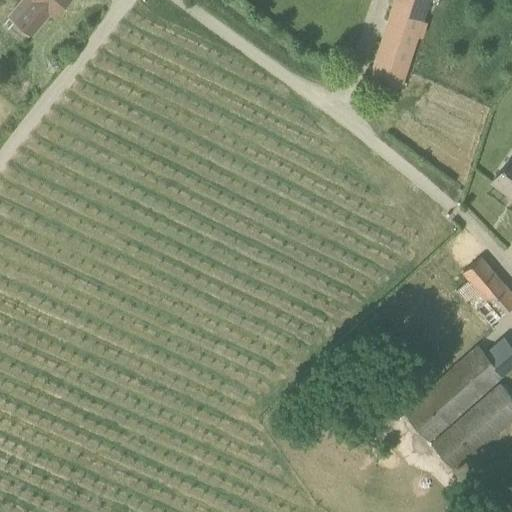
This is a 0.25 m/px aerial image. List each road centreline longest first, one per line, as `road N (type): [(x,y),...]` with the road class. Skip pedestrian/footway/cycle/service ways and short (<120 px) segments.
road 1 (unclassified): [(511,267),(361,119),(187,0)]
road 2 (unclassified): [(0,143),(132,0)]
road 3 (unknown): [(361,119),(377,109),(417,0)]
